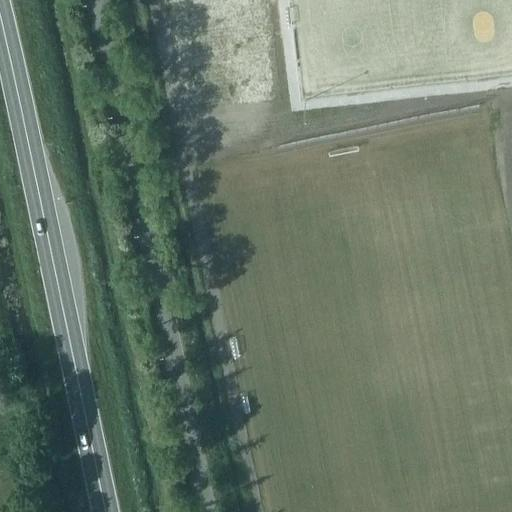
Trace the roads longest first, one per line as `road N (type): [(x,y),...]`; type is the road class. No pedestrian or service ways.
road 1 (unclassified): [(205,511),(95,0)]
road 2 (primary): [(104,511),(0,20)]
